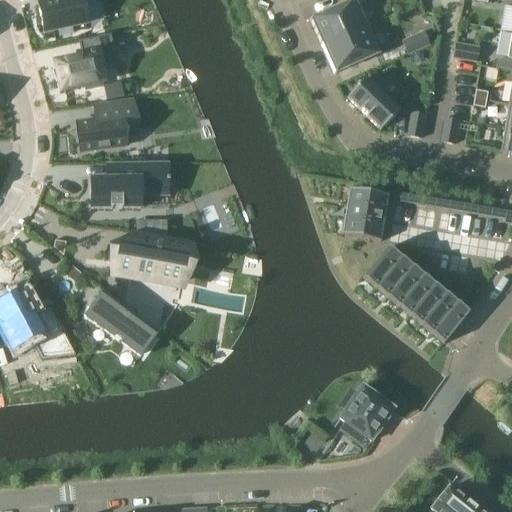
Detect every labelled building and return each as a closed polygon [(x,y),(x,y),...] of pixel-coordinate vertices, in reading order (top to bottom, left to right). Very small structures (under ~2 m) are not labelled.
[(63,0),(37,6),(43,34),(86,25),(81,0),(63,0)] [(365,28),(366,29),(370,27),(358,0),(355,0),(309,20),(321,48),(365,28)] [(377,56),(366,29),(365,28),(321,48),(333,75),(377,56)] [(429,46),(423,33),(401,43),(407,56),(429,46)] [(81,58),(54,64),(60,92),(84,87),(85,92),(101,88),(100,84),(103,83),(101,70),(116,67),(110,36),(78,43),(81,58)] [(479,50),(455,45),(453,59),(476,63),(479,50)] [(399,112),(366,80),(346,99),(380,132),(399,112)] [(487,94),(475,91),(474,99),(486,102),(487,94)] [(474,99),(472,107),(484,110),(486,102),(474,99)] [(96,122),(77,125),(80,153),(124,147),(122,131),(135,129),(131,101),(94,106),(96,122)] [(424,116),(410,114),(406,137),(420,140),(424,116)] [(458,122),(444,120),(440,143),(454,146),(458,122)] [(511,156),(511,130),(504,129),(500,154),(511,156)] [(90,194),(89,194),(89,197),(90,197),(90,210),(93,210),(109,210),(109,211),(111,211),(111,210),(118,210),(119,211),(121,211),(121,210),(137,210),(140,210),(140,197),(154,197),(153,165),(110,165),(110,175),(110,181),(93,181),(93,180),(90,181),(90,194)] [(346,205),(345,206),(385,213),(385,212),(387,201),(387,202),(388,197),(386,197),(369,195),(369,194),(367,194),(350,191),(348,191),(347,195),(348,195),(346,206),(346,205)] [(394,194),(392,202),(404,204),(405,196),(394,194)] [(405,196),(404,204),(415,206),(416,198),(405,196)] [(416,198),(415,206),(427,208),(428,199),(416,198)] [(428,199),(427,208),(438,210),(439,201),(428,199)] [(439,201),(438,210),(449,211),(451,203),(439,201)] [(451,203),(449,211),(461,213),(462,205),(451,203)] [(462,205),(461,213),(472,215),(474,207),(462,205)] [(343,220),(343,221),(383,227),(383,226),(382,226),(384,214),(385,214),(385,213),(345,206),(345,207),(346,207),(344,220),(343,220)] [(474,207),(472,215),(484,217),(485,209),(474,207)] [(485,209),(484,217),(495,219),(496,211),(485,209)] [(496,211),(495,219),(507,221),(508,213),(496,211)] [(341,232),(340,236),(342,237),(342,236),(359,239),(359,240),(361,240),(361,239),(378,242),(378,243),(380,243),(381,239),(380,239),(382,228),(383,228),(383,227),(343,221),(343,222),(342,232),(341,232)] [(140,222),(140,235),(154,238),(154,222),(140,222)] [(118,247),(113,272),(180,284),(187,245),(136,236),(133,250),(118,247)] [(365,277),(362,280),(364,282),(364,281),(373,289),(374,290),(400,259),(398,258),(388,251),(389,250),(387,249),(385,252),(385,253),(379,260),(377,261),(378,261),(372,268),(371,270),(365,277)] [(400,259),(374,290),(376,292),(376,291),(384,298),(386,299),(411,268),(409,267),(401,261),(401,260),(400,259)] [(411,268),(386,299),(387,301),(388,300),(395,307),(397,308),(422,277),(420,276),(412,270),(413,269),(411,268)] [(422,277),(397,308),(399,310),(399,309),(407,316),(406,316),(408,318),(433,286),(432,285),(431,285),(424,279),(424,278),(422,277)] [(433,286),(408,318),(410,319),(418,325),(419,327),(445,295),(443,294),(435,288),(433,286)] [(22,292),(0,303),(0,319),(16,350),(30,342),(40,361),(74,357),(49,309),(35,317),(22,292)] [(86,314),(83,318),(112,340),(115,336),(123,342),(120,346),(139,359),(142,356),(158,334),(102,292),(86,314)] [(445,295),(419,327),(421,328),(429,334),(431,336),(456,304),(454,303),(446,297),(445,295)] [(456,304),(431,336),(432,337),(442,344),(441,344),(443,346),(446,342),(445,342),(451,335),(452,335),(453,334),(452,333),(458,326),(458,327),(460,325),(459,325),(465,317),(466,318),(468,314),(467,313),(466,314),(457,306),(456,304)] [(344,413),(338,421),(371,443),(376,435),(376,436),(389,418),(388,418),(393,410),(361,388),(356,395),(343,413),(344,413)] [(327,439),(310,428),(307,432),(323,444),(327,439)] [(447,489),(430,511),(475,511),(466,503),(466,504),(447,489)]
